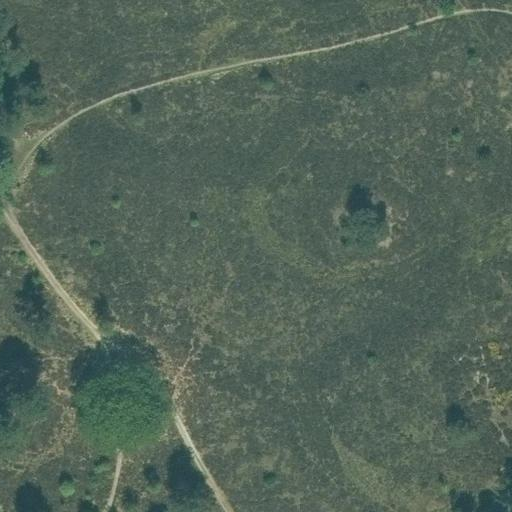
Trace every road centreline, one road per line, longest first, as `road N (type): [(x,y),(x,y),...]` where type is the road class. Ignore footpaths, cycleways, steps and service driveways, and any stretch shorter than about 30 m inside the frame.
road 1 (track): [(3,209),(40,136),(101,100),(448,12),(511,14)]
road 2 (track): [(3,209),(140,384)]
road 3 (track): [(140,384),(229,511)]
road 4 (track): [(140,384),(105,511)]
